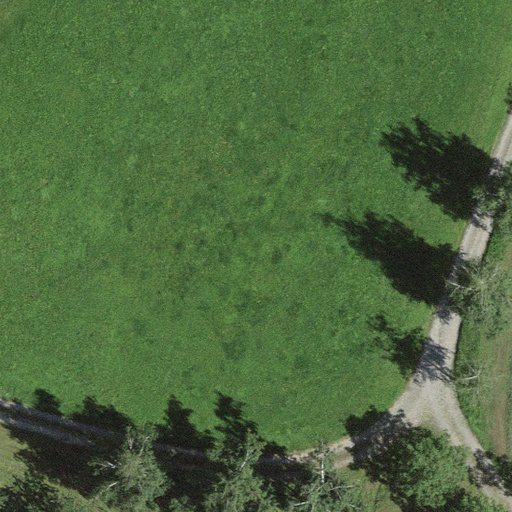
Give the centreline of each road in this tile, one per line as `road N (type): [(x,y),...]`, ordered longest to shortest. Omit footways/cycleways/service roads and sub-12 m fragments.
road 1 (track): [(0,409),(224,469),(289,474),(390,445),(414,420),(435,375),(511,156)]
road 2 (track): [(504,511),(435,375)]
